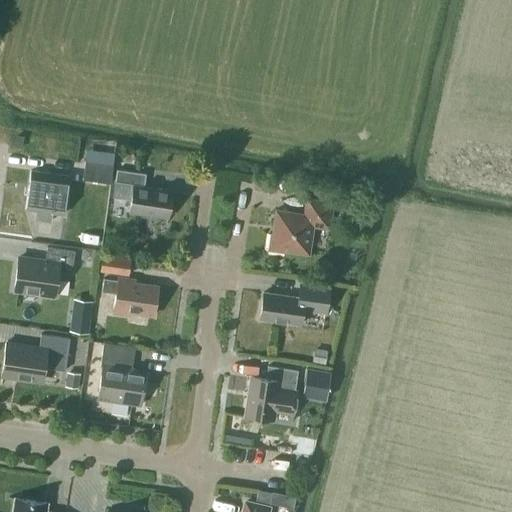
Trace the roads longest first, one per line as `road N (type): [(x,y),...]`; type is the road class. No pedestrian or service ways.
road 1 (residential): [(193,469),(0,437)]
road 2 (residential): [(193,469),(210,353),(203,331),(211,278)]
